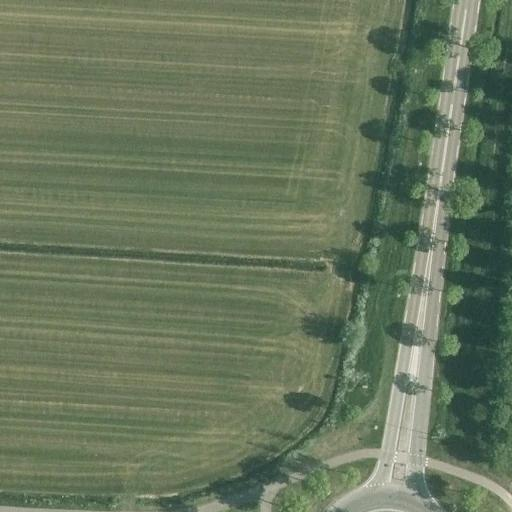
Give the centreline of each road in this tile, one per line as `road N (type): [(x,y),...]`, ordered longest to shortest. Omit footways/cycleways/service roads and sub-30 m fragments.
road 1 (primary): [(423,303),(467,0)]
road 2 (primary): [(423,303),(374,499)]
road 3 (primary): [(415,504),(423,303)]
